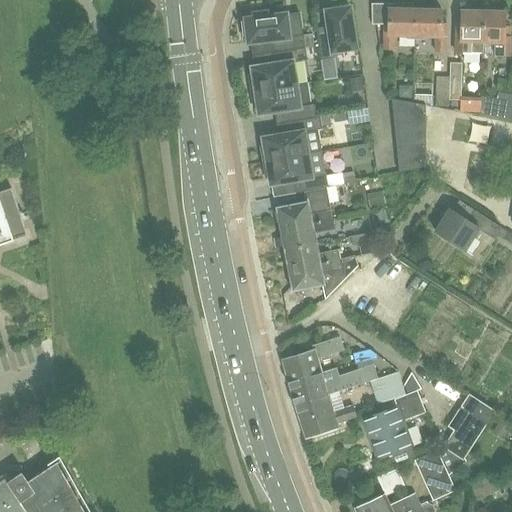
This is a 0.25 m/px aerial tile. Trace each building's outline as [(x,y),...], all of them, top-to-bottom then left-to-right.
[(335,58),(334,52),(356,48),(350,8),(348,8),(347,3),(332,6),(333,10),(326,11),(330,33),(317,35),(321,60),(335,58)] [(402,9),(392,9),(393,3),(373,3),(372,24),(385,24),(384,50),(394,50),(394,35),(415,35),(416,10),(412,9),(413,3),(403,3),(402,9)] [(484,11),(483,42),(495,42),(495,55),(509,55),(510,37),(505,37),(505,12),(501,12),(502,8),(489,7),(489,11),(484,11)] [(272,52),(306,48),(304,35),(289,37),(287,14),(270,16),(269,9),(251,11),(252,18),(246,19),(246,21),(241,22),(243,37),(248,36),(249,43),(271,40),(272,52)] [(416,10),(415,35),(437,36),(436,51),(445,51),(446,23),(442,23),(442,10),(416,10)] [(483,42),(484,11),(462,11),(462,24),(457,24),(456,52),(482,53),(482,45),(483,45),(483,42)] [(305,35),(306,47),(315,46),(313,34),(305,35)] [(251,92),(297,85),(294,62),(308,60),(306,48),(272,52),(274,64),(252,68),(253,74),(249,75),(251,92)] [(450,79),(450,101),(462,101),(463,65),(451,65),(450,79)] [(355,78),(349,79),(350,81),(352,92),(359,91),(364,90),(363,83),(362,77),(355,78)] [(449,107),(450,101),(450,79),(438,79),(437,107),(449,107)] [(283,123),(321,117),(320,116),(316,116),(314,104),(300,106),(297,85),(251,92),(254,108),(258,108),(259,114),(281,111),(283,123)] [(411,88),(399,88),(399,99),(410,100),(411,88)] [(414,99),(414,103),(426,105),(428,105),(433,106),(434,96),(423,95),(414,95),(414,99)] [(505,120),(510,96),(500,95),(499,100),(481,97),(480,115),(505,120)] [(426,117),(426,105),(414,103),(392,99),(394,118),(426,117)] [(322,152),(319,130),(323,129),(321,117),(283,123),(285,135),(263,139),(264,145),(260,146),(263,163),(308,155),(308,154),(322,152)] [(426,130),(426,117),(394,118),(395,130),(426,130)] [(426,142),(426,130),(395,130),(396,143),(426,142)] [(426,142),(396,143),(397,155),(426,155),(426,142)] [(308,155),(263,163),(265,179),(270,178),(271,185),(293,181),(295,194),(328,187),(326,176),(322,152),(308,155)] [(399,172),(426,167),(426,155),(397,155),(399,172)] [(342,173),(326,176),(328,187),(344,184),(342,173)] [(0,245),(28,236),(12,188),(0,191),(0,245)] [(383,192),(367,195),(370,209),(386,206),(383,192)] [(282,229),(333,219),(331,209),(310,213),(308,203),(278,209),(279,212),(276,212),(278,222),(281,222),(282,229)] [(474,210),(468,221),(450,209),(435,231),(466,251),(479,229),(495,240),(503,228),(474,210)] [(387,210),(377,212),(379,223),(389,221),(387,210)] [(286,249),(316,243),(314,233),(335,229),(333,219),(282,229),(284,236),(281,237),(283,247),(286,246),(286,249)] [(511,234),(508,231),(503,239),(511,244),(511,234)] [(375,254),(371,235),(352,239),(353,247),(360,248),(361,257),(375,254)] [(341,259),(339,249),(318,254),(316,243),(286,249),(287,252),(284,253),(286,263),(289,262),(290,269),(341,259)] [(358,266),(358,265),(355,257),(341,259),(290,269),(291,277),(288,277),(290,287),(293,287),(294,290),(322,284),(325,300),(358,266)] [(289,382),(321,373),(317,359),(344,351),(340,339),(313,346),(314,350),(282,359),(289,382)] [(353,353),(356,363),(378,356),(368,349),(353,353)] [(328,395),(345,390),(379,379),(375,367),(338,380),(335,369),(321,373),(289,382),(295,405),(328,395)] [(377,402),(404,394),(402,387),(399,377),(397,373),(388,376),(370,382),(377,402)] [(411,373),(402,387),(404,394),(404,395),(408,393),(414,391),(415,393),(422,391),(411,373)] [(413,446),(403,420),(423,413),(415,393),(414,391),(408,393),(404,395),(391,400),(394,407),(363,419),(378,459),(413,446)] [(443,447),(463,460),(495,411),(469,394),(448,426),(454,430),(443,447)] [(351,419),(356,414),(353,405),(333,412),(328,395),(295,405),(306,438),(338,428),(337,423),(351,419)] [(511,428),(511,426),(501,420),(492,434),(503,442),(511,428)] [(467,462),(463,460),(443,447),(437,450),(448,472),(467,462)] [(456,490),(448,472),(437,450),(415,460),(434,500),(456,490)] [(0,511),(86,511),(59,463),(58,462),(28,482),(22,473),(0,487),(0,511)] [(503,486),(487,476),(467,485),(474,500),(503,486)] [(408,511),(421,506),(415,495),(390,507),(384,495),(380,496),(377,495),(372,498),(372,501),(355,508),(357,511),(408,511)] [(433,506),(428,504),(428,503),(421,506),(408,511),(434,511),(435,511),(433,506)]
